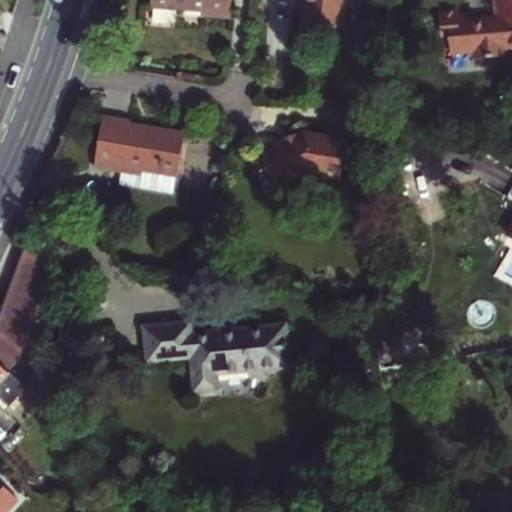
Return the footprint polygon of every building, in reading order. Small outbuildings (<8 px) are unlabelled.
[(155,0),(181,3),(180,8),(216,12),(217,0),(155,0)] [(333,24),(335,0),(290,0),(290,2),(289,20),(333,24)] [(490,48),(490,38),(508,37),(508,31),(511,30),(511,0),(483,0),(484,14),(471,14),(471,5),(460,5),(451,5),(451,2),(430,3),(431,25),(439,25),(439,43),(454,43),(453,34),(461,34),(461,49),(490,48)] [(114,124),(115,118),(88,115),(81,166),(107,170),(105,181),(162,189),(164,173),(166,174),(172,130),(139,125),(139,128),(127,126),(114,124)] [(328,146),(285,138),(274,142),(242,153),(256,194),(294,180),(321,185),(328,146)] [(9,350),(43,258),(14,244),(0,282),(0,403),(15,385),(0,371),(0,366),(12,353),(9,350)] [(181,318),(180,306),(134,310),(138,347),(179,343),(182,376),(205,374),(204,358),(279,351),(275,310),(181,318)]
